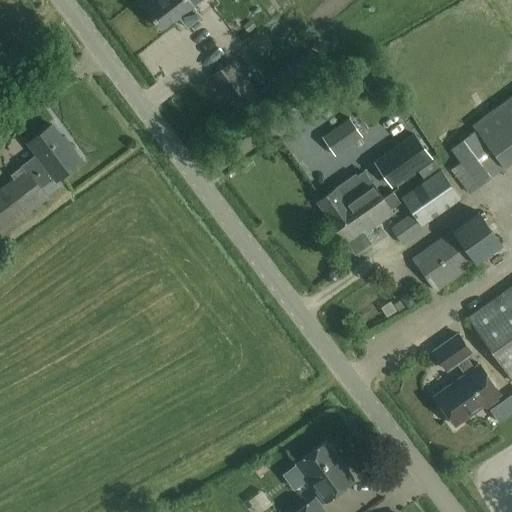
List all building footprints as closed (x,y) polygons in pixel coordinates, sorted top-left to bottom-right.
[(153,0),(144,7),(162,29),(173,20),(174,21),(179,17),(187,28),(201,16),(193,6),(194,5),(189,0),(153,0)] [(263,104),(232,61),(213,75),(236,107),(248,99),(255,110),(263,104)] [(511,94),(472,124),(475,129),(503,167),(511,160),(511,94)] [(349,116),(321,136),(335,155),(363,136),(349,116)] [(0,189),(0,231),(46,197),(40,188),(54,177),(56,180),(83,161),(69,142),(67,144),(52,124),(28,143),(37,155),(22,166),(25,171),(0,189)] [(469,193),(503,167),(475,129),(450,149),(460,162),(450,169),(469,193)] [(431,158),(415,134),(375,161),(392,185),(431,158)] [(421,226),(461,198),(440,169),(401,197),(421,226)] [(363,233),(393,212),(390,208),(400,202),(393,190),(383,197),(364,171),(357,176),(355,174),(337,187),(317,200),(325,212),(347,244),(348,243),(354,252),(369,242),(363,233)] [(477,210),(451,229),(475,263),(502,242),(477,210)] [(422,229),(410,213),(390,227),(402,243),(422,229)] [(475,263),(451,229),(411,257),(436,291),(475,263)] [(511,285),(469,316),(511,377),(511,285)] [(479,363),(474,366),(466,355),(471,352),(457,332),(433,349),(447,369),(457,362),(464,373),(434,394),(455,424),(484,404),(486,406),(497,398),(496,396),(500,393),(479,363)] [(509,414),(511,412),(511,393),(500,402),(509,414)] [(297,461),(320,493),(316,497),(315,495),(291,511),(326,511),(320,503),(325,499),(325,500),(354,478),(341,460),(338,461),(334,456),(337,454),(336,453),(337,448),(332,442),(328,441),(326,440),(297,461)]
